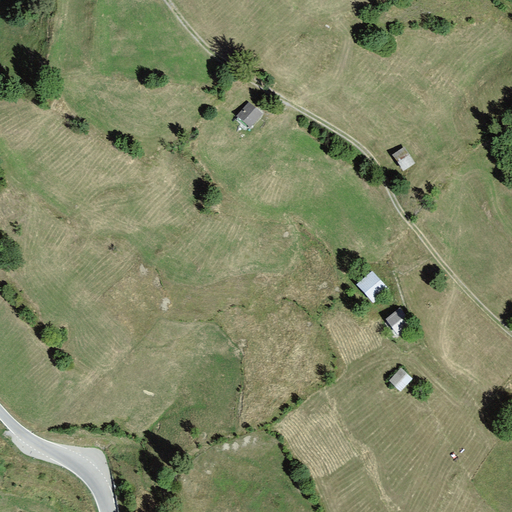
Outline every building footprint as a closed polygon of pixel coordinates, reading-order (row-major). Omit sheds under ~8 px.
[(261,117),(249,107),(238,120),(250,130),(261,117)] [(413,165),(403,152),(394,159),(404,172),(413,165)] [(386,292),(371,276),(358,288),(373,304),(386,292)] [(410,329),(398,315),(388,323),(400,337),(410,329)] [(410,383),(400,374),(391,384),(401,393),(410,383)]
